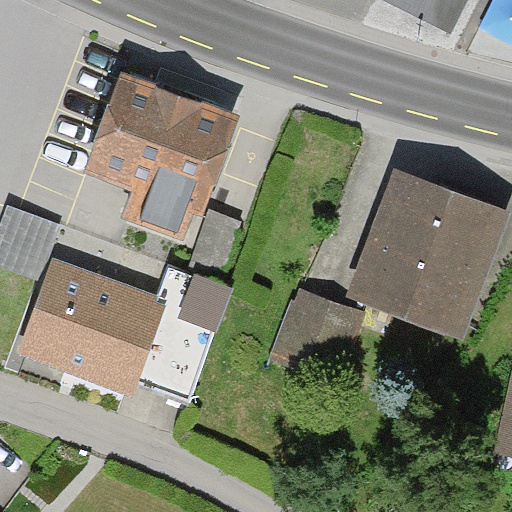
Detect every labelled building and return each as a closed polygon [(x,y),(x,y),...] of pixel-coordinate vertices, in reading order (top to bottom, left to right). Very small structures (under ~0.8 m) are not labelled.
[(376,0),(376,2),(458,38),(474,0),(376,0)] [(218,219),(253,119),(128,74),(92,175),(137,191),(128,215),(195,239),(204,214),(218,219)] [(357,298),(466,336),(511,204),(511,203),(403,166),(357,298)] [(157,297),(52,257),(63,228),(7,207),(0,224),(0,273),(43,290),(16,359),(133,404),(139,390),(190,409),(234,294),(168,269),(157,297)] [(341,398),(368,318),(294,293),(268,374),(341,398)] [(511,464),(511,396),(501,462),(511,464)]
